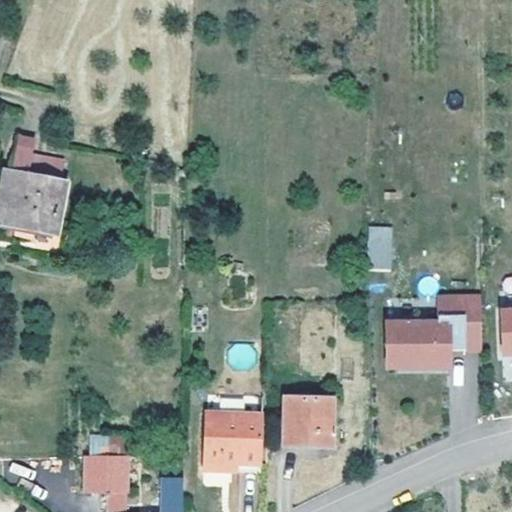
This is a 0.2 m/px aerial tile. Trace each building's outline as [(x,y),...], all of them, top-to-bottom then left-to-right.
[(62,179),(5,170),(0,199),(0,220),(14,223),(12,235),(50,242),(62,179)] [(133,172),(112,170),(110,182),(132,184),(133,172)] [(392,269),(392,226),(368,226),(368,269),(392,269)] [(436,322),(384,323),(385,368),(446,367),(446,350),(478,349),(478,304),(436,304),(436,322)] [(511,304),(497,305),(498,349),(511,348),(511,304)] [(254,366),(252,344),(230,346),(232,368),(254,366)] [(283,394),(283,443),(333,444),(332,395),(283,394)] [(201,467),(234,468),(235,461),(256,462),(258,412),(204,410),(201,467)] [(179,511),(180,475),(160,475),(160,511),(122,511),(122,491),(125,491),(125,475),(126,475),(126,454),(115,454),(115,444),(105,444),(105,453),(104,490),(104,511),(179,511)] [(104,490),(105,453),(85,453),(84,490),(104,490)] [(256,470),(256,462),(235,461),(234,468),(256,470)]
